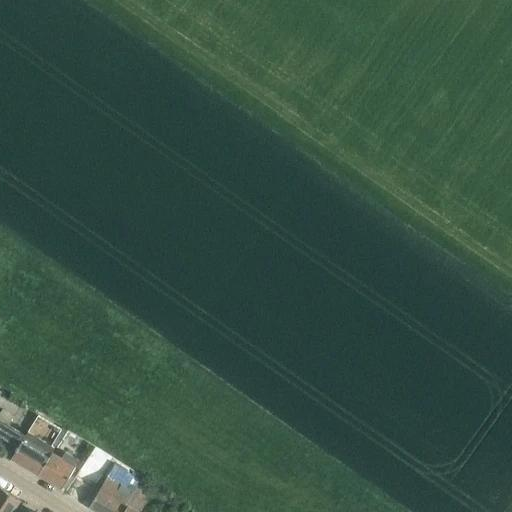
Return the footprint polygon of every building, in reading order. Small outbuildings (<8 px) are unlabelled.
[(11,458),(37,474),(53,446),(55,447),(66,430),(37,413),(24,434),(8,424),(13,416),(2,409),(0,412),(0,445),(14,453),(11,458)] [(53,446),(37,474),(61,488),(75,466),(74,466),(78,459),(65,451),(61,458),(53,453),(55,449),(66,431),(66,430),(55,447),(53,446)] [(88,506),(97,511),(120,511),(135,488),(131,486),(129,489),(107,475),(88,506)] [(0,487),(0,511),(10,511),(19,500),(0,487)] [(135,488),(120,511),(139,511),(146,500),(142,498),(144,495),(141,493),(142,491),(135,487),(135,488)]
